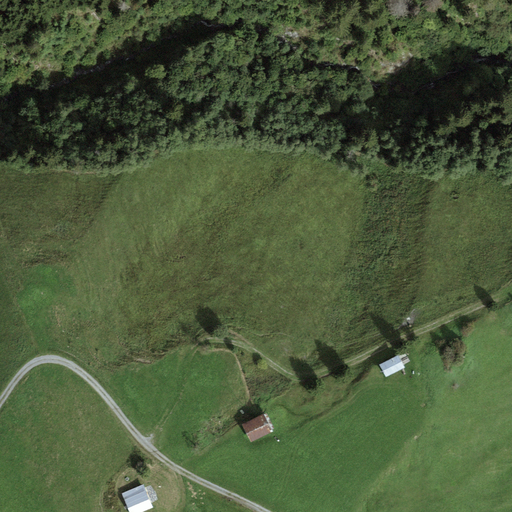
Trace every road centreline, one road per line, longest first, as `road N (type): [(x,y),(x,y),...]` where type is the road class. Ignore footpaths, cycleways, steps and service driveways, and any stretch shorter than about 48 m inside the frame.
road 1 (track): [(96,385),(126,365),(158,365),(196,346),(234,348),(300,384),(511,294)]
road 2 (track): [(262,511),(179,473),(68,364),(33,365),(0,407)]
